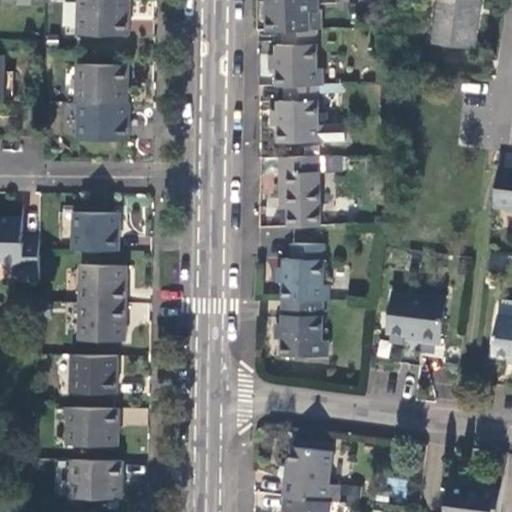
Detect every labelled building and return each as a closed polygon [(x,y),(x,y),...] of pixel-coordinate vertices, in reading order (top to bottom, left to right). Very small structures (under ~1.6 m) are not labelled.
[(124,20),(124,0),(84,0),(83,34),(129,36),(129,20),(124,20)] [(270,0),(271,30),(286,30),(317,29),(323,29),(322,11),(314,11),(313,0),(270,0)] [(322,11),(322,0),(313,0),(314,11),(322,11)] [(475,49),(481,0),(441,0),(435,43),(475,49)] [(318,69),(317,29),(286,30),(286,45),(279,45),(279,55),(280,70),(280,86),(288,86),(318,86),(324,85),(323,68),(318,69)] [(82,64),(81,102),(85,102),(122,103),(122,80),(128,80),(128,65),(82,64)] [(319,116),(318,86),(288,86),(289,101),(280,101),(281,111),(281,127),(282,142),(326,142),(326,125),(319,125),(319,116)] [(123,125),(124,103),(122,103),(85,102),(83,139),(129,140),(129,125),(123,125)] [(344,170),(343,155),(324,155),(325,171),(344,170)] [(322,227),(320,156),(284,157),(284,173),(282,173),(283,200),(290,200),(290,209),(290,228),(322,227)] [(511,169),(500,168),(495,207),(511,209),(511,169)] [(74,213),(73,250),(120,252),(120,214),(74,213)] [(15,281),(40,282),(40,250),(40,241),(23,241),(23,219),(0,218),(0,262),(15,263),(15,281)] [(285,283),(284,300),(287,300),(324,301),(329,301),(330,285),(324,285),(326,244),(294,243),(294,258),(286,258),(286,268),(285,283)] [(81,267),(81,303),(127,304),(127,266),(81,267)] [(448,300),(393,293),(388,332),(406,334),(418,336),(417,341),(442,344),(448,300)] [(322,341),(324,301),(287,300),(286,315),(283,315),(283,325),(283,340),(282,355),(327,358),(328,342),(322,341)] [(511,302),(503,301),(502,316),(499,315),(494,354),(511,356),(511,302)] [(126,340),(127,304),(81,303),(80,340),(126,340)] [(119,393),(119,356),(73,356),(73,393),(119,393)] [(120,423),(120,408),(75,408),(75,446),(115,446),(116,423),(120,423)] [(287,479),(285,495),(332,501),(340,503),(342,485),(330,483),(334,451),(294,446),(289,479),(287,479)] [(126,475),(126,461),(80,460),(79,497),(119,497),(120,475),(126,475)] [(392,477),(389,494),(404,496),(407,480),(392,477)] [(447,511),(499,511),(503,490),(472,486),(472,484),(451,481),(447,511)] [(330,511),(332,501),(285,495),(282,511),(287,511),(330,511)]
